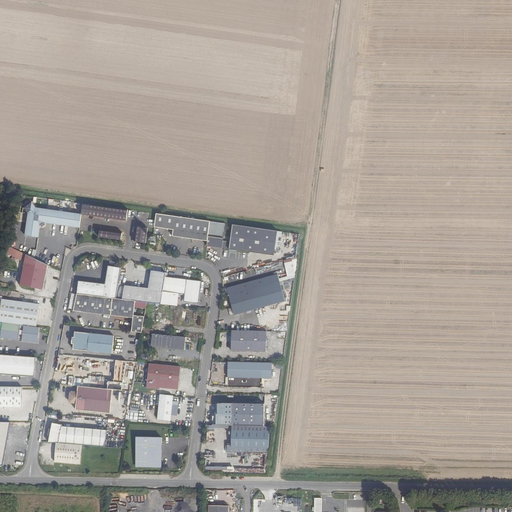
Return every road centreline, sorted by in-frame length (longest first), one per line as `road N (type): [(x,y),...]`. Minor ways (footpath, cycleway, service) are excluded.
road 1 (unclassified): [(191,482),(214,276),(202,264),(88,250),(68,264),(29,480)]
road 2 (track): [(277,483),(340,0)]
road 3 (unclassified): [(191,482),(511,488)]
road 4 (unclassified): [(29,480),(191,482)]
